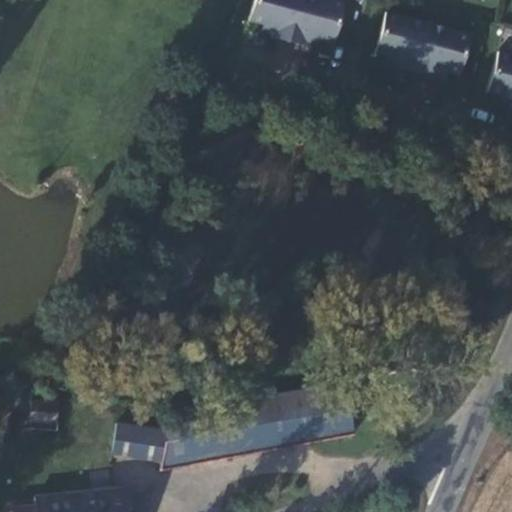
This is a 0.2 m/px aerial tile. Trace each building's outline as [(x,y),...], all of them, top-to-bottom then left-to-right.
[(349,8),(317,0),(260,0),(254,27),(279,33),(277,42),(294,47),(310,51),(313,42),(338,49),(349,8)] [(465,79),(475,39),(391,17),(380,57),(393,60),(406,64),(404,73),(437,82),(439,72),(453,76),(465,79)] [(511,56),(504,55),(493,95),(511,100),(511,56)] [(390,70),(404,73),(406,64),(393,60),(390,70)] [(439,72),(437,82),(450,85),(453,76),(439,72)] [(198,485),(378,454),(369,406),(189,436),(192,451),(198,485)] [(85,440),(88,422),(61,418),(58,435),(85,440)] [(139,475),(198,485),(192,451),(144,444),(139,475)]
